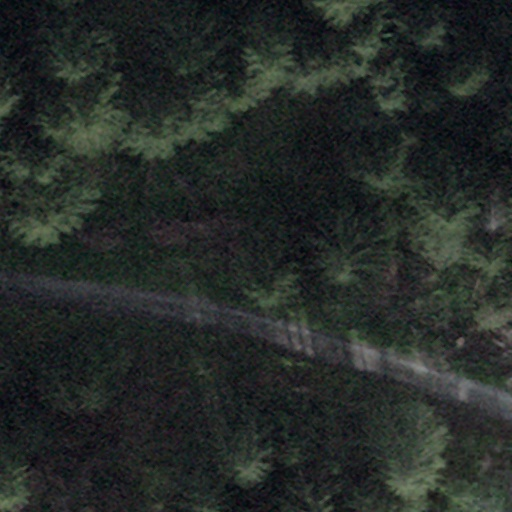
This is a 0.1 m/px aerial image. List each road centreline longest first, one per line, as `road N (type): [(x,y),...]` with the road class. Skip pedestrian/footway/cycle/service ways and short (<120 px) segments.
road 1 (track): [(511,410),(196,309),(0,282)]
road 2 (track): [(71,0),(331,74),(511,159)]
